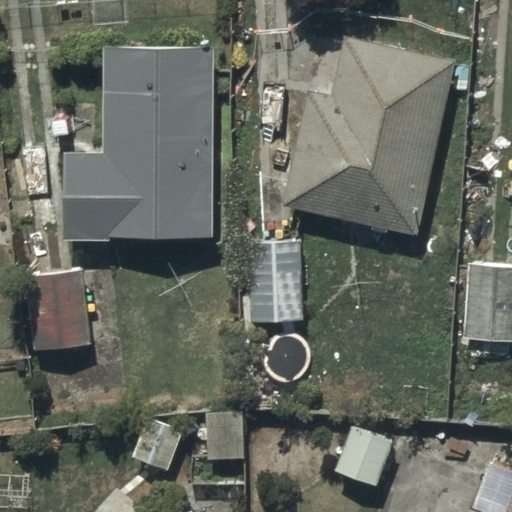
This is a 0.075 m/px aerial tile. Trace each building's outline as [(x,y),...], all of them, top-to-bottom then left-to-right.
[(414,245),(453,71),(344,47),(331,105),(305,99),(279,215),(414,245)] [(208,247),(209,56),(104,55),(103,166),(61,166),(60,246),(208,247)] [(300,252),(248,251),(247,330),(300,330),(300,252)] [(511,347),(511,275),(466,274),(465,346),(511,347)] [(86,351),(79,277),(26,281),(33,356),(86,351)] [(374,495),(392,441),(349,427),(331,481),(374,495)] [(511,511),(511,467),(492,460),(471,511),(511,511)]
